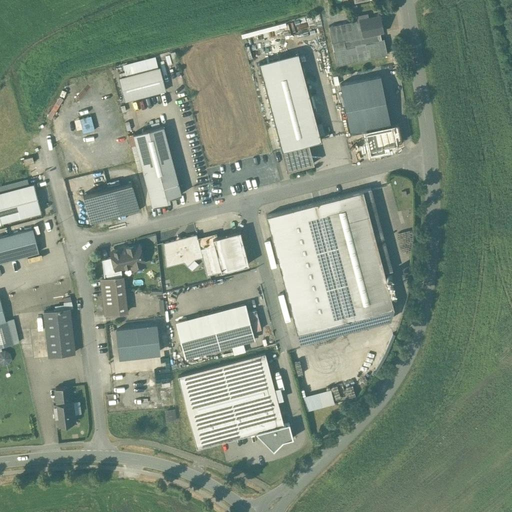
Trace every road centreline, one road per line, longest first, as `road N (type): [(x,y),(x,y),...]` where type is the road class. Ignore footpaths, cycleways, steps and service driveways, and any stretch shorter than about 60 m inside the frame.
road 1 (tertiary): [(260,511),(367,415),(413,343),(431,245),(429,155)]
road 2 (unclassified): [(100,453),(74,247)]
road 3 (unclassified): [(429,155),(245,202)]
road 4 (unclassified): [(245,202),(74,247)]
road 5 (tertiary): [(252,511),(189,472),(100,453)]
road 6 (tertiary): [(429,155),(406,1)]
road 7 (unclassified): [(245,202),(283,348)]
road 8 (unclassified): [(74,247),(40,127)]
